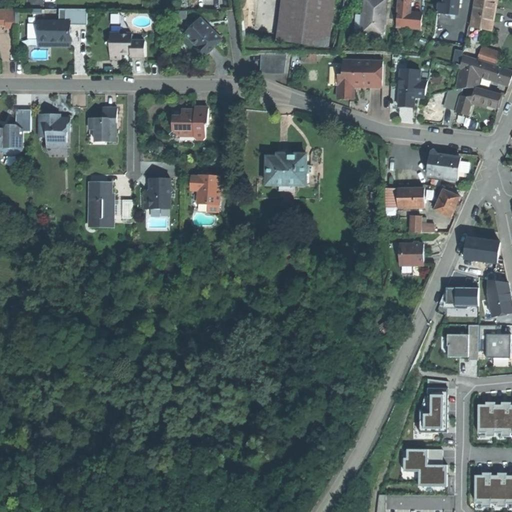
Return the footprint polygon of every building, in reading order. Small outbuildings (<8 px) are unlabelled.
[(284,0),(283,19),(333,25),(336,0),(284,0)] [(387,0),(366,0),(363,32),(384,34),(387,0)] [(446,0),(445,13),(460,15),(461,0),(446,0)] [(477,0),(472,26),(492,30),(496,11),(497,0),(477,0)] [(400,1),(399,13),(412,14),(413,2),(400,1)] [(0,8),(0,23),(6,24),(6,28),(16,28),(16,9),(0,8)] [(66,9),(66,21),(70,21),(70,24),(88,24),(88,9),(66,9)] [(399,13),(398,26),(423,29),(424,15),(412,14),(399,13)] [(201,19),(186,34),(195,43),(199,47),(197,49),(197,54),(200,56),(205,56),(222,40),(201,19)] [(333,25),(283,19),(280,39),(331,45),(333,25)] [(70,42),(70,24),(70,21),(66,21),(40,21),(40,28),(43,31),(40,34),(40,41),(70,42)] [(111,49),(111,59),(122,59),(122,54),(127,54),(132,54),(132,57),(146,57),(146,42),(133,42),(133,34),(111,34),(111,39),(106,44),(111,49)] [(483,47),(479,59),(491,63),(498,65),(502,53),(483,47)] [(464,54),(465,53),(456,50),(454,61),(463,65),(464,54)] [(481,76),(486,77),(491,63),(479,59),(464,54),(463,65),(460,89),(479,87),(481,76)] [(263,72),(286,72),(287,55),(264,55),(263,72)] [(339,75),(339,99),(346,99),(354,99),(354,85),(366,85),(366,87),(383,87),(384,61),(344,60),(344,75),(339,75)] [(491,63),(486,77),(511,85),(511,81),(511,69),(498,65),(491,63)] [(422,70),(406,69),(405,79),(401,79),(400,106),(415,107),(416,94),(427,95),(429,81),(421,80),(422,70)] [(477,88),(476,95),(474,101),(500,107),(502,101),(503,95),(477,88)] [(463,94),(450,91),(446,107),(459,110),(459,112),(471,115),(474,101),(476,95),(464,96),(463,96),(463,94)] [(91,119),(91,130),(96,130),(96,136),(99,138),(106,138),(106,142),(117,142),(117,123),(118,123),(118,108),(110,108),(104,108),(104,119),(91,119)] [(174,120),(174,131),(180,136),(196,137),(196,138),(198,140),(204,140),(207,138),(207,125),(209,125),(209,108),(196,108),(196,110),(192,110),(183,110),(183,116),(180,116),(177,120),(174,120)] [(17,110),(17,125),(18,125),(17,129),(23,129),(23,132),(32,132),(32,110),(17,110)] [(48,138),(48,148),(60,148),(60,142),(68,142),(68,131),(71,131),(71,118),(62,118),(62,119),(54,119),(54,115),(49,115),(40,115),(40,137),(48,138)] [(23,151),(23,132),(17,132),(17,129),(18,125),(17,125),(13,125),(8,125),(8,129),(0,128),(0,148),(0,152),(5,154),(11,156),(17,154),(23,151)] [(194,144),(198,140),(196,138),(196,137),(180,136),(174,131),(169,136),(176,144),(194,144)] [(156,147),(160,153),(166,148),(161,142),(156,147)] [(429,176),(459,180),(462,157),(450,156),(440,155),(436,149),(432,152),(429,176)] [(269,185),(307,186),(308,154),(291,154),(279,154),(279,157),(269,157),(269,185)] [(209,212),(220,212),(221,177),(215,177),(200,176),(200,177),(193,177),(192,191),(200,191),(199,204),(209,204),(209,212)] [(145,196),(145,209),(161,209),(161,206),(171,206),(171,193),(175,190),(172,187),(171,179),(163,179),(161,181),(158,179),(151,179),(151,184),(151,196),(145,196)] [(102,218),(115,219),(115,200),(111,200),(111,195),(113,195),(113,187),(113,183),(91,183),(90,195),(92,195),(92,196),(90,198),(90,201),(91,203),(90,204),(90,218),(96,224),(102,218)] [(400,207),(427,206),(427,201),(426,188),(400,189),(400,207)] [(437,209),(453,216),(457,208),(462,197),(445,190),(442,198),(437,209)] [(124,218),(133,218),(133,201),(124,201),(124,218)] [(413,216),(412,231),(422,232),(422,223),(423,216),(413,216)] [(436,224),(428,224),(422,223),(422,232),(436,232),(436,224)] [(498,263),(501,243),(469,238),(467,248),(465,258),(498,263)] [(401,265),(425,265),(425,254),(425,244),(422,244),(420,242),(415,242),(415,244),(404,244),(404,255),(401,255),(401,265)] [(206,262),(197,262),(196,271),(206,271),(206,262)] [(489,280),(488,295),(493,318),(509,314),(508,310),(511,309),(511,296),(509,283),(489,280)] [(480,289),(448,288),(448,291),(448,304),(448,305),(457,305),(457,309),(469,309),(469,307),(479,307),(480,289)] [(469,358),(469,360),(479,360),(479,351),(480,325),(469,325),(469,335),(449,335),(449,346),(449,356),(465,356),(465,357),(469,358)] [(511,346),(511,334),(498,334),(498,325),(480,325),(479,351),(487,351),(487,359),(511,359),(511,346)] [(449,389),(449,382),(428,379),(428,389),(449,389)] [(449,418),(449,389),(428,389),(428,395),(444,395),(443,418),(449,418)] [(443,418),(444,395),(428,395),(428,410),(420,410),(419,433),(448,433),(449,418),(443,418)] [(479,405),(479,433),(486,433),(490,433),(490,437),(496,437),(496,433),(502,433),(506,433),(506,437),(511,437),(511,433),(511,405),(511,408),(503,408),(503,405),(502,405),(496,405),(495,405),(495,407),(487,407),(487,405),(486,405),(479,405)] [(419,486),(448,487),(448,465),(443,465),(443,450),(407,449),(407,458),(404,458),(404,471),(419,472),(419,486)] [(475,475),(475,501),(477,501),(477,504),(482,504),(486,504),(486,507),(492,507),(492,504),(498,504),(501,504),(501,507),(507,507),(507,504),(511,504),(511,475),(507,476),(506,476),(506,478),(499,478),(499,475),(498,475),(492,475),(491,475),(491,478),(484,478),(484,475),(483,475),(475,475)] [(379,495),(377,511),(385,511),(386,495),(379,495)]
